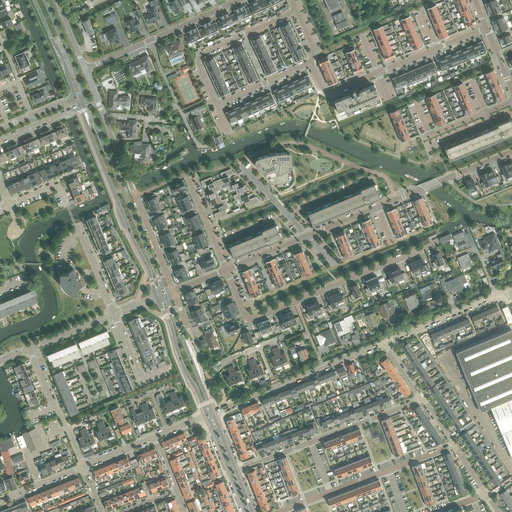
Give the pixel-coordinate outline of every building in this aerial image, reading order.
[(159,6),(156,0),(154,0),(149,2),(151,7),(147,8),(149,13),(144,15),(148,24),(152,22),(153,23),(154,22),(153,22),(155,21),(156,21),(156,20),(160,19),(155,7),(159,6)] [(175,0),(170,2),(175,13),(184,9),(182,5),(186,3),(184,0),(175,0)] [(203,7),(199,0),(187,0),(190,5),(194,3),(196,9),(199,7),(200,8),(203,7)] [(253,5),(250,7),(254,16),(262,12),(256,0),(255,0),(253,1),(253,2),(252,2),(253,5)] [(256,0),(262,12),(269,9),(268,7),(265,0),(264,0),(262,1),(261,0),(256,0)] [(324,0),(329,11),(340,6),(337,0),(324,0)] [(489,0),(490,2),(486,4),(487,6),(486,6),(488,10),(499,5),(496,0),(489,0)] [(466,3),(456,7),(458,12),(469,8),(466,3)] [(427,9),(429,14),(438,11),(436,5),(427,9)] [(499,5),(488,10),(489,13),(491,15),(495,13),(496,16),(503,14),(499,5)] [(242,6),(239,8),(244,20),(249,18),(248,16),(251,15),(248,8),(245,9),(243,6),(242,7),(242,6)] [(0,16),(6,14),(8,16),(13,14),(12,10),(8,12),(6,7),(0,9),(0,16)] [(236,13),(233,15),(236,21),(239,20),(240,22),(244,20),(239,8),(235,9),(235,10),(234,10),(236,13)] [(469,8),(458,12),(461,17),(471,13),(469,8)] [(438,11),(429,14),(431,19),(440,16),(438,11)] [(338,30),(349,25),(347,20),(346,20),(342,12),(332,16),(336,24),(335,25),(338,30)] [(116,13),(104,18),(108,25),(119,20),(116,13)] [(227,13),(224,15),(229,25),(236,21),(233,15),(230,16),(229,13),(228,13),(227,13)] [(471,13),(461,17),(463,22),(473,18),(471,13)] [(15,17),(13,14),(8,16),(9,19),(1,23),(4,29),(14,24),(11,19),(15,17)] [(497,19),(493,21),(494,23),(493,24),(495,27),(506,22),(509,21),(507,15),(504,17),(503,14),(496,16),(497,19)] [(221,20),(218,22),(221,28),(225,26),(226,29),(230,27),(229,25),(224,15),(220,16),(221,17),(220,17),(221,20)] [(401,20),(403,25),(411,22),(409,16),(401,20)] [(440,16),(431,19),(433,24),(442,21),(440,16)] [(473,18),(463,22),(465,28),(469,26),(469,27),(473,26),(472,25),(475,24),(473,18)] [(133,19),(126,22),(126,23),(125,23),(128,28),(129,27),(131,32),(136,30),(136,29),(141,27),(138,19),(134,21),(133,19)] [(89,35),(94,32),(88,20),(83,22),(89,35)] [(210,21),(206,23),(212,35),(217,33),(216,31),(219,29),(216,23),(213,24),(211,21),(210,21)] [(442,21),(433,24),(435,29),(444,26),(442,21)] [(411,22),(403,25),(405,30),(414,27),(411,22)] [(506,22),(495,27),(496,30),(497,30),(498,33),(502,31),(503,33),(511,30),(510,31),(506,22)] [(17,32),(23,29),(21,23),(14,26),(17,32)] [(203,28),(201,29),(204,36),(206,35),(207,37),(212,35),(206,23),(203,24),(203,25),(202,25),(203,28)] [(281,26),(277,28),(280,33),(291,28),(289,23),(285,24),(285,23),(281,25),(281,26)] [(373,30),(375,35),(384,32),(382,26),(373,30)] [(444,26),(435,29),(437,34),(446,31),(444,26)] [(414,27),(405,30),(407,35),(416,31),(414,27)] [(105,40),(109,38),(110,43),(115,41),(116,43),(119,41),(118,39),(119,39),(117,33),(118,32),(116,28),(106,33),(102,34),(105,40)] [(195,28),(192,29),(196,40),(204,36),(201,29),(198,31),(197,28),(196,28),(195,28)] [(291,28),(280,33),(282,38),(293,33),(291,28)] [(189,35),(186,36),(187,39),(188,42),(189,43),(196,40),(192,29),(188,31),(187,32),(189,35)] [(504,36),(500,38),(501,41),(500,41),(502,45),(509,41),(510,42),(511,41),(511,33),(511,30),(503,33),(504,36)] [(416,31),(407,35),(409,40),(418,36),(416,31)] [(446,31),(437,34),(439,39),(448,36),(446,31)] [(384,32),(375,35),(377,40),(386,37),(384,32)] [(293,33),(282,38),(284,43),(295,38),(293,33)] [(254,38),(251,40),(253,45),(264,40),(262,35),(258,37),(258,36),(254,38)] [(418,36),(409,40),(411,45),(420,41),(418,36)] [(386,37),(377,40),(379,45),(388,42),(386,37)] [(295,38),(284,43),(286,48),(289,47),(298,42),(295,38)] [(182,52),(185,50),(180,40),(172,44),(173,46),(167,49),(171,57),(182,52)] [(264,40),(253,45),(255,50),(267,45),(264,40)] [(420,41),(411,45),(413,50),(422,47),(420,41)] [(476,41),(474,42),(475,44),(476,44),(480,55),(486,52),(484,48),(485,47),(483,44),(482,44),(482,42),(477,44),(476,41)] [(298,42),(289,47),(291,52),(300,47),(299,44),(299,45),(298,42)] [(388,42),(379,45),(382,50),(390,47),(388,42)] [(234,47),(233,48),(235,53),(244,49),(242,44),(238,46),(238,45),(234,47)] [(267,45),(255,50),(258,55),(269,50),(271,49),(269,44),(267,45)] [(476,44),(470,46),(475,58),(475,57),(480,55),(476,44)] [(21,69),(30,65),(28,60),(29,60),(29,59),(30,58),(29,58),(29,56),(28,56),(27,56),(26,56),(25,52),(31,50),(30,48),(29,45),(20,49),(22,53),(15,56),(21,69)] [(465,46),(463,46),(464,49),(469,60),(475,58),(470,46),(466,48),(465,46)] [(300,47),(291,52),(293,56),(302,52),(301,50),(302,50),(300,47)] [(390,47),(382,50),(384,55),(392,52),(390,47)] [(235,53),(233,54),(235,60),(237,59),(237,58),(246,54),(244,49),(235,53)] [(344,53),(347,59),(357,55),(355,49),(344,53)] [(464,49),(459,51),(463,61),(469,59),(464,49)] [(269,50),(258,55),(260,60),(269,56),(271,55),(269,50)] [(453,50),(452,51),(453,54),(453,53),(458,65),(459,65),(458,64),(463,61),(459,51),(455,53),(453,50)] [(171,57),(168,58),(171,66),(185,59),(182,52),(171,57)] [(293,56),(291,57),(293,63),(297,61),(298,62),(301,60),(301,59),(305,57),(302,52),(293,56)] [(392,52),(384,55),(386,60),(388,59),(389,60),(392,59),(392,58),(394,57),(392,52)] [(453,53),(448,56),(453,67),(458,65),(453,53)] [(246,54),(237,58),(237,59),(239,63),(247,60),(249,59),(246,54)] [(129,65),(132,73),(133,76),(141,72),(140,70),(145,68),(147,73),(154,70),(147,55),(141,58),(141,59),(129,65)] [(357,55),(347,59),(349,64),(359,60),(357,55)] [(442,55),(441,56),(442,58),(447,68),(452,66),(448,56),(443,57),(442,55)] [(208,60),(204,61),(206,67),(216,62),(216,63),(218,62),(215,56),(211,58),(211,57),(207,59),(208,60)] [(269,56),(260,60),(262,65),(271,61),(271,60),(269,56)] [(318,60),(320,65),(330,61),(328,56),(318,60)] [(442,58),(437,60),(438,62),(437,63),(439,66),(441,71),(447,68),(442,58)] [(239,63),(237,64),(240,69),(251,64),(249,59),(247,60),(239,63)] [(271,61),(262,65),(264,70),(276,64),(273,59),(271,60),(271,61)] [(359,60),(349,64),(351,69),(361,65),(359,60)] [(330,61),(320,65),(322,70),(332,66),(330,61)] [(427,61),(425,62),(426,64),(428,64),(432,76),(437,73),(436,69),(435,65),(434,65),(433,62),(428,64),(427,61)] [(216,62),(206,67),(209,71),(218,67),(216,63),(216,62)] [(5,66),(0,68),(5,80),(9,79),(7,76),(10,75),(9,74),(12,72),(8,63),(4,65),(5,66)] [(251,64),(240,69),(242,74),(253,69),(251,64)] [(276,64),(264,70),(267,75),(270,73),(271,74),(274,72),(274,71),(278,70),(276,64)] [(428,64),(423,66),(426,75),(431,73),(432,76),(428,64)] [(361,65),(351,69),(353,74),(357,72),(357,73),(361,72),(360,71),(363,70),(361,65)] [(417,65),(416,66),(417,68),(418,68),(422,80),(427,78),(423,66),(418,68),(417,65)] [(332,66),(322,70),(324,75),(334,71),(332,66)] [(218,67),(209,71),(211,76),(220,72),(218,67)] [(418,68),(413,70),(417,82),(422,80),(418,68)] [(110,69),(109,70),(117,86),(118,86),(121,83),(127,80),(122,69),(114,73),(113,73),(112,73),(112,74),(110,69)] [(253,69),(242,74),(244,79),(255,74),(253,69)] [(407,69),(406,70),(407,73),(408,72),(412,84),(417,82),(413,70),(408,72),(407,69)] [(493,70),(483,74),(485,79),(495,75),(493,70)] [(37,78),(39,77),(37,71),(28,75),(29,78),(25,80),(28,87),(39,83),(37,78)] [(220,72),(211,76),(213,81),(222,77),(225,76),(222,71),(220,72)] [(334,71),(324,75),(326,80),(336,76),(334,71)] [(408,72),(403,74),(407,86),(412,84),(408,72)] [(397,73),(396,74),(397,77),(398,76),(402,88),(402,86),(406,84),(407,86),(403,74),(398,76),(397,73)] [(255,74),(244,79),(246,84),(249,83),(250,82),(251,83),(255,81),(254,81),(258,79),(255,74)] [(301,75),(299,76),(301,79),(301,78),(306,88),(306,89),(312,87),(310,81),(311,81),(309,77),(308,78),(307,75),(302,78),(301,75)] [(495,75),(485,79),(487,84),(497,80),(495,75)] [(336,76),(326,80),(328,85),(339,81),(336,76)] [(398,76),(397,77),(392,79),(394,82),(393,83),(395,86),(397,90),(402,88),(398,76)] [(222,77),(213,81),(215,86),(225,82),(222,77)] [(301,79),(296,81),(301,91),(306,88),(301,78),(301,79)] [(164,86),(159,80),(153,85),(158,91),(164,86)] [(290,80),(288,81),(290,83),(291,83),(295,93),(301,91),(296,81),(292,83),(290,80)] [(497,80),(487,84),(489,88),(499,84),(497,80)] [(225,82),(215,86),(218,91),(227,87),(225,82)] [(290,83),(285,86),(290,96),(295,93),(291,83),(290,83)] [(462,83),(452,87),(454,92),(464,88),(462,83)] [(39,93),(32,96),(35,103),(39,101),(40,102),(43,100),(42,99),(43,99),(47,97),(45,92),(52,89),(50,84),(45,86),(45,87),(38,90),(39,93)] [(499,84),(489,88),(491,93),(501,89),(499,84)] [(279,85),(278,86),(279,89),(280,88),(285,99),(290,97),(290,96),(285,86),(281,88),(279,85)] [(334,101),(340,116),(374,103),(375,105),(382,102),(378,95),(376,90),(374,85),(358,91),(356,92),(355,90),(352,91),(352,92),(349,93),(349,95),(344,97),(338,100),(336,100),(334,101)] [(227,87),(218,91),(220,96),(224,95),(228,94),(227,93),(229,92),(227,87)] [(275,94),(273,94),(275,99),(277,98),(280,103),(286,101),(285,99),(280,88),(279,89),(274,91),(275,94)] [(464,88),(454,92),(456,96),(466,92),(464,88)] [(501,89),(491,93),(493,98),(503,94),(501,89)] [(110,91),(109,109),(116,109),(117,104),(123,104),(123,105),(128,106),(128,105),(129,105),(130,97),(129,97),(129,96),(124,96),(124,97),(117,96),(118,92),(110,91)] [(264,92),(262,93),(264,95),(265,95),(269,105),(270,108),(276,105),(274,100),(275,99),(273,94),(272,95),(270,92),(265,95),(264,92)] [(466,92),(456,96),(458,101),(468,97),(466,92)] [(434,94),(425,98),(427,103),(436,99),(434,94)] [(503,94),(493,98),(495,103),(505,99),(503,94)] [(264,95),(259,98),(264,108),(269,105),(265,95),(264,95)] [(156,113),(157,99),(141,97),(141,105),(149,106),(149,110),(152,111),(152,112),(156,113)] [(253,97),(251,98),(253,100),(254,100),(259,111),(264,109),(264,108),(259,98),(254,100),(253,97)] [(468,97),(458,101),(460,106),(470,102),(468,97)] [(436,99),(428,103),(429,107),(438,104),(436,99)] [(253,100),(248,102),(253,114),(259,111),(254,100),(253,100)] [(242,102),(241,103),(242,105),(243,105),(248,116),(253,114),(248,102),(244,105),(242,102)] [(470,102),(460,106),(461,106),(463,110),(462,110),(462,111),(472,107),(470,102)] [(438,104),(429,108),(431,112),(440,109),(438,104)] [(242,105),(237,107),(242,119),(248,116),(243,105),(242,105)] [(231,107),(230,108),(231,110),(232,110),(236,120),(238,123),(243,120),(242,119),(237,107),(233,110),(231,107)] [(472,107),(462,111),(464,116),(474,111),(472,107)] [(398,109),(389,113),(391,118),(400,114),(398,109)] [(440,109),(431,112),(433,117),(442,113),(440,109)] [(231,110),(226,113),(227,115),(226,115),(228,119),(229,119),(231,123),(236,120),(232,110),(231,110)] [(193,118),(190,119),(192,123),(193,123),(196,130),(198,129),(198,130),(199,130),(200,131),(201,131),(202,131),(203,130),(204,129),(204,128),(204,127),(204,126),(200,118),(202,117),(199,111),(192,114),(193,118)] [(400,114),(391,118),(393,122),(402,119),(400,114)] [(442,114),(433,117),(435,122),(444,118),(442,114)] [(444,118),(435,122),(437,127),(446,123),(444,118)] [(402,119),(393,122),(395,127),(404,124),(402,119)] [(498,126),(445,148),(449,159),(503,137),(503,138),(511,134),(511,120),(511,119),(497,124),(498,126)] [(136,138),(137,121),(133,121),(132,123),(118,122),(118,130),(129,130),(128,138),(136,138)] [(404,124),(395,127),(397,132),(406,128),(404,124)] [(58,132),(55,133),(58,140),(61,139),(60,137),(66,135),(62,125),(57,127),(58,130),(57,131),(58,132)] [(406,128),(397,132),(399,137),(408,133),(406,128)] [(50,130),(45,132),(49,142),(55,140),(55,141),(58,140),(55,133),(53,135),(52,133),(51,133),(50,130)] [(41,139),(39,140),(41,147),(44,146),(44,144),(49,142),(45,132),(40,134),(41,137),(40,137),(41,139)] [(408,133),(399,137),(401,142),(410,138),(408,133)] [(168,134),(163,136),(166,144),(171,142),(168,134)] [(220,136),(214,138),(215,138),(217,144),(217,145),(223,142),(220,136)] [(28,139),(32,149),(33,151),(39,149),(38,148),(41,147),(39,140),(36,141),(35,140),(34,140),(33,137),(28,139)] [(24,146),(22,147),(25,154),(27,152),(27,151),(32,149),(28,139),(23,141),(25,144),(24,144),(24,146)] [(148,162),(149,153),(155,154),(157,153),(155,149),(152,143),(150,144),(149,145),(142,144),(142,141),(134,142),(133,146),(131,145),(130,153),(135,153),(134,158),(141,158),(140,161),(148,162)] [(16,144),(12,146),(16,156),(21,154),(22,155),(25,154),(22,147),(19,148),(19,146),(18,147),(16,144)] [(8,153),(5,154),(8,161),(11,159),(10,158),(16,156),(12,146),(7,148),(8,151),(7,151),(8,153)] [(5,162),(8,161),(5,154),(3,155),(2,153),(1,154),(0,150),(0,162),(5,160),(5,162)] [(257,158),(263,174),(274,170),(276,174),(292,167),(286,152),(280,153),(273,153),(268,154),(263,156),(257,158)] [(75,156),(70,158),(74,167),(79,165),(75,156)] [(69,169),(74,167),(70,158),(65,160),(69,169)] [(64,171),(60,163),(59,160),(54,163),(59,173),(64,171)] [(64,171),(69,169),(65,160),(60,163),(64,171)] [(54,163),(49,165),(54,176),(59,173),(54,163)] [(504,173),(501,174),(503,180),(511,177),(507,164),(501,167),(504,173)] [(49,178),(54,176),(49,165),(44,167),(49,178)] [(44,166),(39,168),(44,180),(49,178),(44,167),(44,166)] [(37,169),(32,172),(37,183),(42,180),(37,169)] [(222,178),(217,180),(219,185),(220,185),(230,180),(229,180),(228,176),(234,174),(230,169),(220,173),(222,178)] [(492,170),(486,173),(492,185),(500,181),(498,176),(495,177),(492,170)] [(32,185),(37,183),(32,172),(32,171),(27,173),(28,176),(32,185)] [(483,182),(480,183),(483,189),(486,187),(491,185),(492,185),(486,173),(481,175),(483,182)] [(69,189),(71,188),(81,184),(77,175),(67,179),(70,185),(68,185),(69,189)] [(22,189),(27,187),(23,178),(22,176),(17,178),(22,189)] [(27,187),(32,185),(28,176),(23,178),(27,187)] [(22,189),(17,178),(17,177),(12,179),(17,191),(22,189)] [(202,181),(201,181),(203,187),(207,185),(209,189),(219,185),(217,180),(213,182),(211,177),(202,181)] [(12,193),(17,191),(12,179),(7,182),(12,193)] [(468,179),(464,181),(466,185),(467,184),(469,188),(468,188),(468,189),(469,189),(470,192),(476,189),(477,191),(480,190),(478,184),(475,185),(472,179),(469,180),(468,179)] [(230,180),(220,185),(222,189),(227,187),(229,192),(236,189),(239,187),(237,182),(232,184),(230,180),(229,180),(230,180)] [(178,183),(170,186),(174,196),(179,193),(178,190),(185,187),(184,186),(185,186),(183,182),(182,181),(181,181),(178,182),(178,183)] [(72,196),(74,195),(83,191),(81,184),(71,188),(73,191),(71,192),(72,196)] [(361,192),(308,214),(312,224),(366,202),(366,203),(380,198),(374,184),(360,190),(361,192)] [(211,193),(206,195),(208,200),(209,200),(219,196),(219,195),(218,196),(217,191),(222,189),(220,185),(219,185),(209,189),(211,193)] [(235,195),(233,195),(235,200),(238,199),(244,196),(243,192),(249,189),(245,185),(239,187),(236,189),(238,194),(235,195)] [(86,198),(83,191),(74,195),(75,198),(73,199),(75,202),(77,201),(78,203),(84,201),(83,199),(86,198)] [(149,199),(146,201),(148,207),(159,202),(155,193),(153,194),(147,196),(149,199)] [(179,200),(181,205),(190,201),(188,195),(183,197),(182,194),(175,197),(177,201),(179,200)] [(244,196),(238,199),(240,204),(244,202),(246,207),(260,201),(259,200),(256,196),(249,199),(248,195),(244,196)] [(219,196),(209,200),(211,205),(216,203),(218,207),(227,203),(225,199),(221,200),(219,196)] [(412,202),(414,207),(424,203),(422,197),(419,199),(419,198),(416,199),(416,200),(412,202)] [(190,201),(181,205),(183,210),(181,211),(183,215),(189,212),(188,209),(193,207),(190,201)] [(159,202),(148,207),(151,212),(154,211),(155,214),(162,211),(161,208),(162,207),(159,202)] [(220,212),(214,214),(216,219),(227,215),(225,210),(229,208),(227,203),(218,207),(220,212)] [(414,207),(416,212),(426,208),(424,203),(414,207)] [(386,212),(389,217),(399,213),(397,208),(386,212)] [(418,217),(428,213),(426,208),(416,212),(418,211),(420,216),(418,217)] [(156,217),(153,218),(156,224),(166,219),(164,214),(163,214),(162,211),(155,214),(156,217)] [(389,217),(391,222),(399,219),(397,214),(399,213),(389,217)] [(418,217),(420,222),(430,218),(428,213),(418,217)] [(86,220),(88,226),(98,222),(96,216),(94,217),(93,214),(86,217),(87,219),(86,220)] [(188,215),(182,217),(186,226),(199,220),(198,216),(197,216),(196,215),(190,217),(188,215)] [(430,218),(420,222),(422,221),(424,226),(432,223),(430,218)] [(166,219),(156,224),(158,229),(161,228),(162,231),(169,228),(168,225),(169,225),(166,219)] [(359,223),(361,229),(372,224),(369,219),(359,223)] [(391,222),(393,227),(401,224),(399,219),(391,222)] [(199,220),(186,226),(188,225),(190,230),(188,231),(190,234),(196,232),(194,229),(201,226),(200,225),(201,224),(199,220)] [(100,227),(98,222),(88,226),(91,231),(100,227)] [(363,228),(365,233),(374,229),(372,224),(361,229),(363,228)] [(393,227),(395,232),(405,228),(403,229),(401,224),(393,227)] [(262,232),(229,246),(230,250),(233,257),(267,243),(268,244),(281,239),(275,225),(261,230),(262,232)] [(103,233),(100,227),(91,231),(93,237),(103,233)] [(164,234),(160,236),(163,241),(174,237),(172,232),(173,231),(172,227),(169,228),(162,231),(164,234)] [(405,228),(395,232),(397,238),(407,233),(405,228)] [(365,233),(367,238),(376,234),(374,229),(365,233)] [(334,234),(336,239),(345,235),(343,230),(334,234)] [(457,247),(468,243),(463,231),(453,236),(457,247)] [(196,232),(190,234),(191,238),(193,237),(195,242),(206,238),(203,232),(197,235),(196,232)] [(105,238),(103,233),(93,237),(95,242),(105,238)] [(451,233),(439,238),(440,241),(441,243),(452,238),(451,237),(452,236),(451,233)] [(479,241),(480,243),(480,244),(480,246),(481,247),(483,250),(488,248),(489,251),(500,247),(494,233),(483,237),(484,239),(479,241)] [(367,238),(369,243),(378,239),(376,234),(367,238)] [(336,239),(338,244),(349,240),(347,235),(345,235),(336,239)] [(174,237),(163,241),(165,247),(168,245),(169,248),(175,246),(174,243),(176,242),(174,237)] [(107,244),(105,238),(95,242),(97,248),(107,244)] [(206,238),(195,242),(198,248),(196,248),(198,255),(204,252),(203,249),(202,246),(208,244),(207,241),(208,241),(207,238),(206,238)] [(378,239),(369,243),(371,248),(380,245),(378,239)] [(338,244),(341,249),(351,245),(349,240),(338,244)] [(109,249),(107,244),(97,248),(100,254),(104,252),(105,255),(112,252),(111,249),(109,249)] [(341,249),(343,254),(353,250),(351,245),(341,249)] [(171,252),(168,253),(170,258),(179,255),(175,246),(169,248),(171,252)] [(301,247),(291,252),(293,257),(295,256),(303,253),(301,247)] [(353,250),(343,254),(345,259),(355,255),(353,250)] [(435,261),(432,262),(434,268),(438,267),(439,269),(444,267),(443,265),(444,264),(440,256),(441,255),(440,252),(439,253),(439,252),(438,252),(437,252),(433,253),(433,254),(432,255),(435,261)] [(295,256),(293,257),(295,262),(297,261),(305,258),(303,253),(295,256)] [(496,269),(497,268),(499,268),(500,268),(501,267),(502,266),(502,265),(504,264),(502,260),(505,259),(502,253),(500,253),(496,255),(498,258),(490,261),(493,268),(496,267),(496,269)] [(103,261),(105,267),(115,263),(113,258),(114,257),(113,254),(106,257),(107,259),(103,261)] [(179,255),(170,258),(172,264),(175,263),(177,266),(182,263),(185,262),(181,254),(179,255)] [(462,269),(472,265),(467,254),(457,258),(462,269)] [(211,256),(205,258),(210,269),(215,266),(213,261),(214,261),(213,258),(212,258),(211,257),(211,256)] [(200,262),(194,265),(197,270),(203,268),(204,271),(210,269),(205,258),(200,260),(200,262)] [(266,262),(268,267),(278,263),(276,258),(266,262)] [(297,261),(295,262),(297,267),(307,263),(305,258),(297,261)] [(421,259),(416,261),(421,273),(421,274),(430,271),(427,264),(424,265),(421,259)] [(413,270),(410,271),(412,277),(421,273),(416,261),(410,263),(413,270)] [(105,267),(108,273),(117,269),(119,268),(117,262),(115,263),(105,267)] [(178,269),(175,270),(177,276),(188,271),(185,262),(182,263),(177,266),(178,269)] [(268,267),(270,272),(280,268),(278,269),(276,264),(278,263),(268,267)] [(307,263),(297,267),(299,272),(309,268),(307,263)] [(397,267),(393,268),(398,282),(407,278),(405,272),(402,273),(399,267),(397,267)] [(270,272),(272,277),(282,273),(280,268),(270,272)] [(309,268),(299,272),(301,277),(312,273),(309,268)] [(390,278),(387,279),(389,285),(398,282),(393,268),(388,270),(389,271),(387,272),(390,278)] [(62,286),(63,288),(65,290),(67,291),(69,292),(71,293),(74,294),(75,295),(76,295),(80,287),(79,287),(84,283),(74,269),(73,269),(68,273),(68,272),(60,274),(60,276),(60,279),(60,281),(61,283),(62,286)] [(120,274),(117,269),(108,273),(110,278),(120,274)] [(241,272),(243,277),(252,274),(250,269),(247,270),(247,269),(244,270),(244,271),(241,272)] [(188,271),(177,276),(179,281),(188,278),(191,277),(188,271)] [(272,277),(274,282),(284,278),(282,279),(280,274),(282,273),(272,277)] [(122,280),(120,274),(110,278),(112,284),(122,280)] [(243,277),(246,282),(254,279),(252,274),(243,277)] [(463,284),(467,282),(465,278),(465,279),(463,275),(445,282),(443,278),(440,279),(442,284),(441,284),(445,292),(449,290),(451,291),(453,290),(454,292),(464,288),(463,284)] [(377,276),(371,278),(376,291),(385,287),(382,281),(379,283),(377,276)] [(284,278),(274,282),(276,288),(286,283),(284,278)] [(368,287),(365,289),(367,294),(376,291),(371,278),(365,281),(368,287)] [(246,282),(248,287),(256,284),(254,279),(246,282)] [(124,285),(122,280),(112,284),(115,289),(124,285)] [(221,280),(215,282),(219,291),(224,289),(225,292),(229,290),(228,287),(224,289),(224,288),(225,287),(224,284),(223,285),(221,280)] [(210,294),(207,296),(208,298),(215,296),(214,295),(220,293),(219,291),(215,282),(210,284),(211,287),(208,289),(210,294)] [(248,287),(250,292),(260,288),(258,289),(256,284),(248,287)] [(353,293),(350,295),(352,301),(356,299),(355,297),(361,295),(358,288),(359,288),(358,285),(357,285),(357,284),(356,285),(355,284),(351,286),(351,287),(350,287),(353,293)] [(431,289),(434,288),(432,284),(419,289),(424,301),(434,296),(431,289)] [(127,291),(124,285),(115,289),(117,295),(127,291)] [(260,288),(250,292),(252,298),(262,293),(260,288)] [(0,316),(37,301),(32,290),(0,303),(0,316)] [(194,290),(185,294),(187,299),(198,295),(198,294),(196,295),(194,290)] [(334,295),(339,307),(348,304),(345,298),(342,299),(340,292),(337,294),(337,293),(334,294),(334,295)] [(409,310),(419,306),(415,294),(404,299),(409,310)] [(198,295),(187,299),(189,305),(192,303),(194,307),(199,304),(198,301),(200,300),(198,295)] [(331,304),(328,305),(330,311),(339,307),(334,295),(328,297),(331,304)] [(390,306),(395,304),(392,298),(387,300),(388,302),(378,306),(377,305),(373,306),(376,312),(380,311),(383,317),(393,313),(390,306)] [(315,300),(311,302),(316,315),(325,312),(323,306),(320,307),(317,301),(316,301),(315,300)] [(225,302),(219,304),(220,307),(222,306),(224,312),(235,307),(234,303),(233,303),(232,302),(226,304),(225,302)] [(308,312),(305,313),(308,319),(316,315),(311,302),(307,304),(307,305),(306,305),(308,312)] [(195,310),(192,311),(194,317),(203,313),(205,312),(201,303),(199,304),(194,307),(195,310)] [(497,306),(490,309),(493,316),(500,313),(497,306)] [(224,312),(222,313),(226,321),(232,319),(230,316),(237,313),(236,312),(237,312),(235,307),(224,312)] [(490,309),(484,311),(487,318),(493,316),(490,309)] [(292,311),(286,314),(291,326),(300,322),(297,317),(294,318),(292,311)] [(484,311),(478,314),(481,321),(487,318),(484,311)] [(203,313),(194,317),(196,322),(197,322),(198,325),(209,320),(205,312),(203,313)] [(365,324),(367,324),(368,328),(379,323),(374,312),(365,316),(363,312),(355,316),(357,320),(362,318),(365,324)] [(283,323),(280,324),(282,330),(291,326),(286,314),(280,316),(283,323)] [(474,324),(481,321),(478,314),(471,317),(474,324)] [(351,315),(347,317),(343,318),(344,320),(334,324),(338,335),(349,331),(347,327),(351,325),(349,322),(354,321),(351,315)] [(128,321),(130,327),(139,323),(137,318),(128,321)] [(269,319),(263,321),(267,331),(272,329),(273,331),(276,329),(273,323),(271,324),(269,319)] [(467,319),(460,322),(463,329),(470,325),(467,319)] [(263,322),(257,324),(259,329),(256,330),(259,336),(262,335),(261,333),(267,331),(263,322)] [(460,322),(455,324),(458,331),(463,329),(460,322)] [(141,328),(139,323),(130,327),(132,332),(141,328)] [(230,323),(224,325),(228,334),(237,331),(237,332),(240,330),(240,329),(240,328),(241,328),(239,324),(238,324),(238,323),(231,326),(230,323)] [(455,324),(449,326),(452,333),(458,331),(455,324)] [(449,326),(443,329),(446,336),(452,333),(449,326)] [(144,327),(141,328),(132,332),(134,337),(146,332),(144,327)] [(212,333),(214,332),(212,328),(204,332),(206,335),(205,336),(210,349),(218,346),(212,333)] [(511,328),(456,352),(470,387),(474,396),(480,411),(490,407),(511,458),(511,328)] [(443,329),(437,331),(440,338),(446,336),(443,329)] [(84,353),(109,342),(107,337),(109,336),(107,330),(79,342),(84,353)] [(320,334),(316,336),(318,341),(319,340),(321,345),(323,344),(324,345),(324,344),(326,345),(335,341),(330,330),(319,334),(320,334)] [(249,331),(243,333),(244,335),(243,335),(244,339),(245,338),(247,342),(253,340),(254,343),(257,341),(255,335),(252,336),(249,331)] [(441,341),(440,338),(437,331),(431,334),(435,344),(441,341)] [(148,337),(146,332),(134,337),(136,341),(147,337),(148,337)] [(138,346),(147,343),(149,342),(147,337),(136,341),(138,346)] [(149,342),(147,343),(138,346),(140,351),(152,347),(149,342)] [(49,361),(52,360),(54,365),(56,365),(80,354),(75,343),(47,355),(49,361)] [(288,345),(290,350),(292,355),(297,353),(300,360),(307,357),(306,355),(308,354),(307,352),(308,351),(307,348),(299,351),(297,347),(296,348),(294,343),(288,345)] [(401,347),(405,352),(410,349),(407,344),(401,347)] [(154,352),(152,347),(140,351),(142,356),(154,352)] [(277,347),(274,348),(282,366),(288,363),(283,351),(280,353),(277,347)] [(408,357),(414,354),(416,352),(412,347),(410,349),(405,352),(408,357)] [(107,358),(111,357),(119,353),(117,348),(108,352),(109,352),(105,353),(107,358)] [(275,368),(282,366),(274,348),(271,349),(274,355),(270,357),(275,368)] [(156,357),(154,352),(142,356),(145,361),(156,357)] [(111,357),(113,362),(121,358),(119,353),(111,357)] [(408,357),(412,362),(417,359),(414,354),(408,357)] [(382,356),(375,361),(377,363),(377,364),(378,364),(380,366),(381,365),(383,368),(384,367),(390,363),(387,358),(384,360),(382,356)] [(158,362),(156,357),(145,361),(147,367),(158,362)] [(113,362),(115,367),(124,363),(121,358),(113,362)] [(97,366),(95,359),(88,362),(90,369),(97,366)] [(254,359),(250,360),(258,378),(264,375),(260,363),(256,365),(254,359)] [(412,362),(415,367),(420,364),(417,359),(412,362)] [(251,380),(258,378),(250,360),(248,361),(250,367),(246,369),(251,380)] [(14,367),(17,374),(26,370),(24,367),(26,366),(25,362),(14,367)] [(87,370),(84,363),(77,367),(80,373),(87,370)] [(111,368),(114,373),(126,368),(124,363),(115,367),(111,368)] [(352,363),(347,365),(350,373),(352,378),(354,377),(355,376),(355,375),(354,372),(359,370),(357,366),(354,367),(352,363)] [(390,363),(384,367),(385,369),(384,369),(387,372),(388,372),(394,368),(390,363)] [(415,367),(418,372),(424,369),(420,364),(415,367)] [(232,365),(229,367),(237,384),(244,382),(239,370),(235,371),(232,365)] [(230,387),(237,384),(229,367),(227,368),(229,374),(225,375),(230,387)] [(344,367),(337,369),(342,379),(348,376),(350,382),(352,381),(348,372),(346,373),(344,367)] [(114,373),(116,378),(128,373),(126,368),(114,373)] [(394,368),(388,372),(389,374),(388,374),(390,377),(391,377),(397,373),(394,368)] [(17,374),(19,381),(29,377),(29,376),(27,373),(29,372),(28,369),(26,370),(17,374)] [(418,372),(422,377),(427,373),(424,369),(418,372)] [(53,375),(55,380),(64,376),(62,371),(53,375)] [(334,371),(329,373),(331,379),(337,377),(337,376),(334,371)] [(116,378),(118,383),(130,378),(128,373),(116,378)] [(329,373),(323,375),(326,381),(331,379),(329,373)] [(397,373),(391,377),(392,379),(391,379),(393,382),(401,378),(397,373)] [(422,377),(425,382),(430,379),(427,373),(422,377)] [(323,375),(317,377),(320,383),(326,381),(323,375)] [(19,381),(22,387),(31,383),(30,380),(32,379),(30,376),(29,376),(29,377),(19,381)] [(55,380),(57,385),(66,381),(64,376),(55,380)] [(317,377),(312,380),(314,386),(316,388),(321,386),(320,384),(320,383),(317,377)] [(118,383),(120,388),(132,383),(130,378),(118,383)] [(401,378),(393,382),(397,387),(398,387),(404,383),(401,378)] [(434,384),(430,379),(425,382),(428,387),(434,384)] [(312,380),(306,382),(309,388),(314,386),(312,380)] [(57,385),(59,390),(68,386),(66,381),(57,385)] [(22,387),(25,394),(34,390),(33,387),(35,386),(33,382),(31,383),(22,387)] [(306,382),(301,384),(303,390),(309,388),(306,382)] [(134,388),(132,383),(120,388),(122,393),(134,388)] [(404,383),(398,387),(399,389),(398,389),(400,392),(401,392),(407,388),(404,383)] [(301,384),(295,387),(298,393),(303,390),(301,384)] [(429,389),(433,394),(438,390),(435,385),(429,389)] [(59,390),(61,395),(70,391),(68,386),(59,390)] [(295,387),(290,389),(293,398),(299,396),(298,393),(295,387)] [(407,388),(401,392),(402,394),(401,394),(403,398),(411,393),(407,388)] [(25,394),(28,401),(37,397),(37,396),(36,393),(37,392),(36,389),(34,390),(25,394)] [(290,389),(284,391),(286,397),(288,401),(294,399),(293,398),(290,389)] [(175,390),(172,392),(179,410),(186,407),(181,395),(177,397),(175,390)] [(433,394),(436,399),(441,395),(438,390),(433,394)] [(61,395),(63,400),(72,396),(70,391),(61,395)] [(284,391),(278,393),(281,399),(286,397),(284,391)] [(171,399),(168,400),(173,412),(179,410),(172,392),(169,393),(171,399)] [(166,415),(173,412),(168,400),(164,402),(161,393),(157,395),(156,395),(156,396),(156,397),(156,398),(159,406),(162,405),(166,415)] [(278,393),(273,396),(275,402),(281,399),(278,393)] [(386,394),(381,395),(382,398),(385,405),(390,402),(388,396),(386,394)] [(436,399),(439,404),(445,400),(441,395),(436,399)] [(39,396),(37,396),(37,397),(28,401),(30,407),(40,404),(38,400),(40,399),(39,396)] [(63,400),(65,405),(74,401),(72,396),(63,400)] [(273,396),(267,398),(270,404),(275,402),(273,396)] [(267,398),(262,400),(264,406),(270,404),(267,398)] [(370,400),(364,402),(365,405),(368,411),(373,409),(371,403),(370,400)] [(439,404),(443,409),(448,405),(445,400),(439,404)] [(65,405),(67,410),(76,406),(74,401),(65,405)] [(146,402),(143,404),(150,421),(157,419),(152,407),(148,408),(146,402)] [(258,402),(252,404),(255,411),(257,416),(262,414),(263,416),(265,414),(261,405),(259,406),(258,402)] [(143,411),(139,412),(144,424),(150,421),(143,404),(140,405),(143,411)] [(252,404),(247,407),(249,414),(255,411),(252,404)] [(359,404),(353,406),(354,409),(357,415),(362,413),(360,407),(359,404)] [(419,405),(413,410),(414,411),(413,412),(415,415),(416,415),(423,410),(419,405)] [(443,409),(446,414),(452,410),(448,405),(443,409)] [(78,411),(76,406),(67,410),(69,415),(78,411)] [(111,410),(116,422),(118,421),(123,419),(123,418),(118,407),(117,407),(117,406),(114,407),(114,408),(111,410)] [(247,407),(241,409),(244,416),(246,415),(247,417),(248,417),(251,416),(249,414),(247,407)] [(137,427),(144,424),(139,412),(136,414),(133,408),(130,409),(137,427)] [(347,408),(342,410),(342,411),(343,413),(343,414),(345,420),(351,418),(349,411),(347,408)] [(423,410),(416,415),(417,416),(417,417),(419,420),(426,415),(423,410)] [(446,414),(449,419),(455,415),(452,410),(446,414)] [(229,420),(226,421),(229,427),(236,424),(234,418),(238,416),(240,420),(242,419),(240,413),(228,417),(229,420)] [(331,415),(325,418),(328,426),(334,424),(332,418),(331,415)] [(426,415),(419,420),(421,421),(420,422),(422,425),(423,425),(429,420),(426,415)] [(449,419),(453,424),(458,420),(455,415),(449,419)] [(390,417),(381,421),(383,426),(392,422),(390,417)] [(319,418),(316,419),(319,426),(322,425),(323,428),(328,426),(325,418),(320,420),(319,418)] [(458,420),(453,424),(456,429),(464,423),(461,418),(458,420)] [(123,419),(118,421),(120,427),(123,433),(131,429),(129,423),(127,420),(124,422),(123,419)] [(102,420),(99,422),(107,439),(113,437),(108,425),(105,427),(102,420)] [(429,420),(423,425),(424,426),(423,427),(425,430),(426,430),(433,425),(429,420)] [(315,421),(306,424),(307,427),(310,433),(315,431),(315,429),(318,428),(315,421)] [(472,421),(460,429),(461,432),(467,428),(468,427),(474,423),(472,421)] [(100,442),(107,439),(99,422),(96,423),(99,429),(95,431),(100,442)] [(392,422),(383,426),(385,431),(393,428),(394,428),(392,422)] [(236,424),(229,427),(231,432),(238,429),(236,424)] [(433,425),(426,430),(427,431),(427,432),(429,435),(436,430),(433,425)] [(30,450),(42,445),(35,428),(23,433),(30,450)] [(86,428),(82,429),(90,447),(96,444),(92,432),(88,434),(86,428)] [(393,428),(385,431),(387,436),(396,433),(394,428),(393,428)] [(83,449),(90,447),(82,429),(80,430),(82,436),(78,438),(83,449)] [(238,429),(231,432),(233,438),(240,435),(238,429)] [(359,429),(354,431),(358,442),(364,440),(359,429)] [(289,430),(283,432),(287,442),(293,440),(290,434),(289,430)] [(436,430),(429,435),(431,436),(430,437),(432,440),(433,440),(439,435),(436,430)] [(354,431),(349,433),(353,444),(358,442),(354,431)] [(467,431),(461,435),(464,440),(470,436),(467,431)] [(283,432),(278,434),(281,444),(287,442),(283,432)] [(183,433),(178,435),(181,443),(187,440),(183,433)] [(349,433),(344,435),(347,444),(352,442),(353,444),(349,433)] [(396,433),(387,436),(389,441),(397,438),(398,438),(396,433)] [(278,434),(272,437),(273,440),(276,446),(281,444),(278,434)] [(21,448),(28,445),(23,435),(17,437),(21,448)] [(178,435),(172,437),(175,445),(179,444),(180,447),(182,446),(181,443),(178,435)] [(197,440),(199,445),(207,442),(204,436),(200,438),(198,435),(188,439),(189,443),(197,440)] [(240,435),(233,438),(235,443),(242,440),(240,435)] [(344,435),(339,437),(342,446),(347,444),(344,435)] [(439,435),(433,440),(434,441),(433,442),(436,445),(443,440),(439,435)] [(470,436),(464,440),(467,445),(474,441),(476,440),(474,438),(472,439),(470,436)] [(11,437),(0,441),(0,451),(15,445),(11,437)] [(172,437),(167,440),(170,447),(175,445),(172,437)] [(339,437),(334,439),(337,447),(342,446),(339,437)] [(397,438),(389,441),(391,446),(399,443),(398,438),(397,438)] [(334,439),(329,440),(332,449),(333,452),(338,450),(337,447),(334,439)] [(164,450),(170,447),(167,440),(161,442),(164,450)] [(242,440),(235,443),(237,448),(244,446),(242,440)] [(329,440),(324,442),(327,451),(332,449),(329,440)] [(474,441),(467,445),(471,450),(477,446),(474,441)] [(199,445),(201,450),(209,447),(207,442),(199,445)] [(399,443),(391,446),(393,451),(401,448),(405,446),(403,442),(400,443),(399,443)] [(477,446),(471,450),(474,455),(481,451),(480,451),(483,449),(480,445),(478,447),(477,446)] [(244,446),(237,448),(239,454),(247,451),(244,446)] [(201,450),(204,456),(211,453),(209,447),(201,450)] [(153,448),(148,451),(151,459),(157,456),(153,448)] [(401,448),(393,451),(394,456),(395,457),(396,456),(403,453),(401,448)] [(0,469),(5,468),(7,475),(15,473),(12,466),(15,465),(20,463),(25,460),(23,456),(22,453),(16,456),(12,458),(11,459),(8,450),(0,452),(0,469)] [(148,451),(142,453),(145,461),(151,459),(148,451)] [(247,451),(239,454),(242,459),(249,456),(247,451)] [(481,451),(474,455),(478,460),(484,456),(481,451)] [(450,452),(443,455),(446,460),(452,458),(450,452)] [(137,458),(135,459),(138,465),(138,466),(141,472),(141,475),(144,473),(141,466),(145,464),(144,462),(145,461),(142,453),(136,455),(137,458)] [(204,456),(206,461),(213,458),(211,453),(204,456)] [(67,455),(62,457),(65,465),(71,463),(67,455)] [(56,459),(59,467),(65,465),(62,457),(59,458),(58,456),(56,457),(56,459)] [(370,456),(364,458),(368,467),(373,465),(370,456)] [(484,456),(478,460),(481,465),(487,461),(484,456)] [(169,460),(172,465),(179,462),(177,457),(169,460)] [(278,460),(275,462),(276,466),(279,465),(280,465),(288,462),(286,457),(278,460)] [(127,458),(121,460),(124,468),(125,470),(138,465),(135,459),(128,461),(127,458)] [(206,461),(208,466),(215,464),(213,458),(206,461)] [(364,458),(359,460),(363,469),(368,467),(364,458)] [(452,458),(446,460),(448,466),(454,464),(452,458)] [(56,459),(51,462),(54,470),(59,467),(56,459)] [(121,460),(115,462),(119,470),(120,470),(121,471),(123,470),(123,469),(124,468),(121,460)] [(359,460),(354,462),(358,471),(363,469),(359,460)] [(48,472),(45,464),(44,461),(38,464),(39,464),(36,465),(37,468),(39,467),(42,474),(48,472)] [(487,461),(481,465),(484,470),(491,466),(487,461)] [(51,462),(45,464),(48,472),(54,470),(51,462)] [(115,462),(110,465),(114,475),(115,474),(114,472),(119,470),(115,462)] [(172,465),(174,471),(182,468),(179,462),(172,465)] [(288,462),(280,465),(281,470),(290,467),(288,462)] [(354,462),(349,464),(352,473),(358,471),(354,462)] [(417,465),(412,467),(414,472),(425,468),(426,467),(424,462),(420,464),(417,465)] [(208,466),(210,472),(217,469),(215,464),(208,466)] [(349,464),(344,466),(347,475),(352,473),(349,464)] [(454,464),(448,466),(450,472),(456,469),(454,464)] [(110,465),(104,467),(107,475),(111,473),(112,475),(114,475),(110,465)] [(491,466),(484,470),(488,475),(494,471),(496,470),(492,465),(491,466)] [(344,466),(339,468),(342,476),(347,475),(344,466)] [(104,467),(99,469),(102,477),(107,475),(104,467)] [(290,467),(281,470),(283,475),(292,472),(290,467)] [(27,473),(30,472),(28,468),(23,470),(24,470),(21,471),(17,472),(22,483),(30,480),(27,473)] [(174,471),(176,477),(184,473),(182,468),(174,471)] [(339,468),(334,470),(337,478),(342,476),(339,468)] [(425,468),(414,472),(415,477),(424,473),(426,473),(425,468)] [(97,479),(102,477),(99,469),(93,472),(94,475),(93,476),(96,483),(98,482),(97,479)] [(220,475),(217,469),(210,472),(208,473),(209,475),(211,474),(212,478),(220,475)] [(456,469),(450,472),(452,477),(458,475),(456,469)] [(254,470),(247,473),(249,478),(256,476),(254,470)] [(494,471),(488,475),(491,480),(497,476),(494,471)] [(283,475),(281,476),(283,481),(294,477),(292,472),(283,475)] [(176,477),(179,482),(186,479),(184,473),(176,477)] [(424,473),(415,477),(417,482),(426,478),(424,473)] [(163,478),(159,479),(163,487),(169,485),(164,474),(162,475),(163,478)] [(458,475),(452,477),(454,483),(461,481),(458,475)] [(497,476),(491,480),(494,485),(501,481),(503,479),(500,475),(497,476)] [(12,476),(3,480),(7,490),(8,489),(8,488),(9,488),(10,488),(16,486),(12,476)] [(256,476),(249,478),(251,484),(259,481),(256,476)] [(294,477),(283,481),(285,486),(296,482),(294,477)] [(78,478),(72,480),(75,488),(76,488),(79,486),(80,488),(82,487),(78,478)] [(155,481),(154,481),(157,490),(163,487),(159,479),(158,480),(157,478),(154,480),(155,481)] [(179,482),(181,488),(189,484),(188,482),(190,481),(189,478),(186,479),(179,482)] [(426,478),(417,482),(419,486),(428,483),(430,482),(428,478),(426,478)] [(72,480),(66,482),(69,490),(70,490),(74,489),(74,490),(76,489),(76,488),(75,488),(72,480)] [(379,480),(374,482),(377,490),(382,488),(379,480)] [(154,481),(145,485),(147,490),(150,489),(152,492),(157,490),(154,481)] [(215,491),(217,490),(224,487),(222,481),(215,484),(216,487),(214,488),(215,491)] [(259,481),(251,484),(254,489),(261,486),(259,481)] [(455,486),(454,487),(454,489),(456,488),(456,489),(463,486),(461,481),(454,483),(455,486)] [(66,482),(60,485),(64,493),(68,491),(69,492),(71,492),(70,490),(69,490),(66,482)] [(142,486),(136,488),(140,497),(145,495),(144,492),(147,490),(145,485),(144,482),(141,483),(142,486)] [(296,482),(285,486),(287,491),(298,487),(296,482)] [(374,482),(368,484),(372,493),(372,495),(378,493),(377,490),(374,482)] [(428,483),(419,486),(421,491),(430,488),(428,483)] [(181,488),(183,493),(191,490),(189,484),(181,488)] [(368,484),(363,486),(367,494),(372,493),(368,484)] [(60,485),(55,487),(58,495),(64,493),(60,485)] [(261,486),(254,489),(256,495),(263,492),(261,486)] [(363,486),(358,487),(362,496),(367,494),(363,486)] [(463,486),(456,489),(459,494),(465,492),(463,486)] [(55,487),(49,489),(53,497),(58,495),(55,487)] [(218,492),(219,495),(227,492),(224,487),(217,490),(215,491),(216,493),(218,492)] [(298,487),(287,491),(289,497),(300,493),(298,487)] [(358,487),(353,489),(356,498),(362,496),(358,487)] [(136,488),(131,491),(134,499),(140,497),(136,488)] [(430,488),(421,491),(423,496),(431,492),(430,488)] [(49,489),(44,491),(47,499),(53,497),(49,489)] [(191,490),(183,493),(185,499),(193,496),(192,493),(195,492),(194,489),(191,490)] [(353,489),(348,491),(351,500),(356,498),(353,489)] [(506,490),(500,494),(504,500),(510,496),(506,490)] [(44,491),(38,494),(42,502),(47,499),(44,491)] [(131,491),(125,493),(129,501),(134,499),(131,491)] [(348,491),(343,493),(346,502),(347,505),(352,503),(351,500),(348,491)] [(219,495),(221,500),(229,497),(227,492),(219,495)] [(263,492),(256,495),(258,500),(265,497),(263,492)] [(431,492),(423,496),(424,501),(433,497),(431,492)] [(125,493),(120,495),(123,504),(129,501),(125,493)] [(343,493),(338,495),(341,504),(346,502),(343,493)] [(38,494),(33,496),(36,504),(42,502),(38,494)] [(120,495),(114,497),(118,506),(123,504),(120,495)] [(338,495),(333,497),(336,506),(341,504),(338,495)] [(31,506),(36,504),(33,496),(27,498),(31,506)] [(433,497),(424,501),(426,506),(438,502),(436,496),(433,497)] [(107,510),(112,508),(108,497),(107,497),(106,498),(107,500),(103,502),(107,510)] [(109,497),(108,497),(112,508),(118,506),(114,497),(110,499),(109,497)] [(221,500),(224,506),(231,503),(229,497),(221,500)] [(265,497),(258,500),(260,506),(267,503),(265,497)] [(332,498),(328,499),(331,508),(332,508),(336,506),(333,497),(332,498)] [(166,502),(169,508),(176,504),(174,499),(173,499),(167,502),(166,502)] [(187,502),(189,508),(197,505),(199,504),(197,499),(195,499),(187,502)] [(25,501),(20,503),(23,511),(24,511),(29,510),(25,501)] [(224,506),(226,511),(233,508),(231,503),(224,506)] [(267,503),(260,506),(262,511),(269,508),(267,503)]
